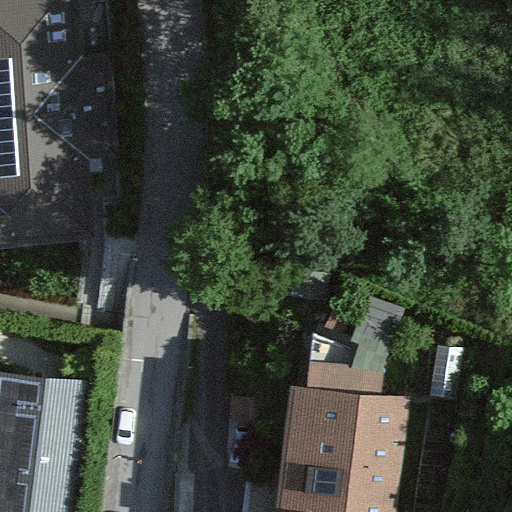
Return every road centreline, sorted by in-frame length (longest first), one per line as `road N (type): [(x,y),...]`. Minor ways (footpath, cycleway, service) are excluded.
road 1 (unclassified): [(170,255),(215,292),(209,511)]
road 2 (residential): [(139,511),(170,255)]
road 3 (residential): [(170,255),(166,0)]
